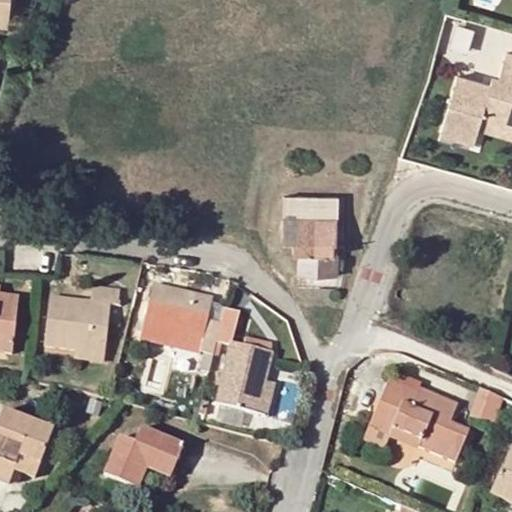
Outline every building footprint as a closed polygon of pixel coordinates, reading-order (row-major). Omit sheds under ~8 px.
[(10,0),(0,0),(0,24),(8,26),(10,0)] [(511,58),(506,57),(498,83),(492,82),(490,89),(457,79),(440,135),(474,146),(478,131),(482,117),(511,126),(511,58)] [(511,126),(482,117),(478,131),(511,141),(511,126)] [(71,175),(95,183),(95,169),(71,168),(71,175)] [(337,197),(283,196),(282,244),(293,244),(293,254),(298,255),(298,277),(335,275),(336,255),(333,255),(333,244),(336,244),(337,197)] [(198,354),(209,357),(213,343),(217,326),(206,323),(209,308),(211,300),(151,286),(139,340),(198,354)] [(42,348),(74,352),(102,355),(109,305),(116,306),(118,292),(92,290),(89,304),(48,299),(42,348)] [(0,297),(0,355),(11,357),(16,300),(0,297)] [(221,311),(209,308),(206,323),(217,326),(221,311)] [(217,326),(213,343),(227,346),(213,405),(264,418),(272,386),(264,384),(271,355),(242,349),(230,346),(237,314),(221,311),(217,326)] [(245,337),(242,349),(271,355),(274,344),(245,337)] [(102,355),(74,352),(72,361),(101,364),(102,355)] [(198,354),(194,371),(205,373),(209,357),(198,354)] [(387,383),(381,397),(387,400),(382,411),(376,408),(361,443),(383,451),(393,431),(420,443),(417,450),(453,466),(467,435),(447,427),(455,406),(415,390),(413,394),(387,383)] [(468,418),(492,427),(502,400),(479,390),(468,418)] [(387,400),(381,397),(376,408),(382,411),(387,400)] [(52,430),(2,411),(0,414),(0,482),(7,486),(12,473),(33,480),(52,430)] [(182,448),(139,429),(133,445),(116,438),(101,476),(136,492),(145,471),(168,480),(182,448)] [(511,506),(511,452),(509,451),(488,497),(511,508),(511,506)]
